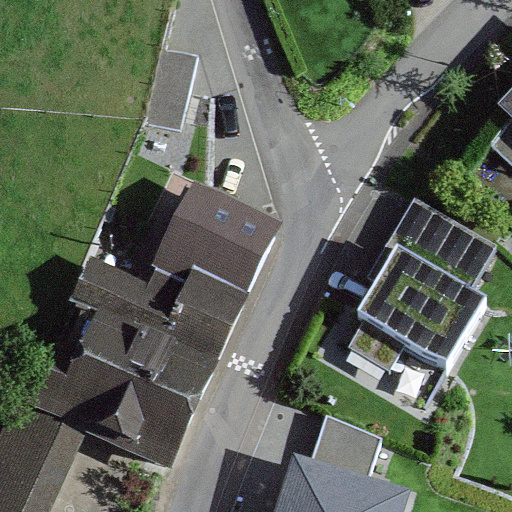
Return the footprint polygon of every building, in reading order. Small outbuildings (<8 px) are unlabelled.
[(198,199),(160,280),(190,294),(193,287),(240,309),(275,235),(198,199)] [(502,262),(427,218),(360,331),(466,393),(508,322),(477,304),(502,262)] [(96,273),(77,315),(210,376),(240,309),(193,287),(190,294),(160,280),(152,298),(96,273)] [(166,470),(210,376),(77,315),(33,411),(21,406),(0,452),(0,511),(66,511),(100,439),(166,470)] [(403,511),(404,511),(301,479),(290,511),(403,511)]
